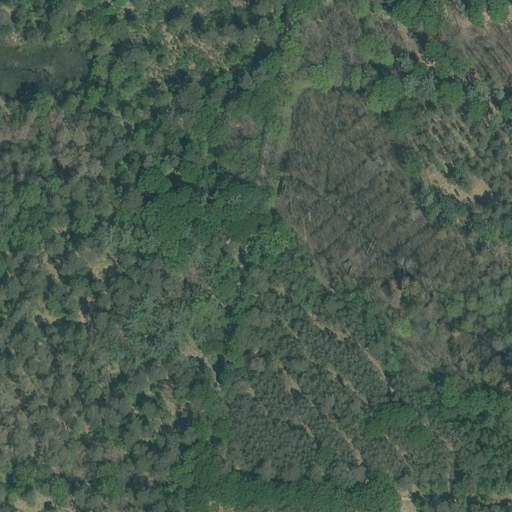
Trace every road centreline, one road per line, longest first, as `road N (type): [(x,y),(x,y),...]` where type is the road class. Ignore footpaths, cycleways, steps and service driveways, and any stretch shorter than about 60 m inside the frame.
road 1 (track): [(291,0),(190,511)]
road 2 (track): [(511,501),(0,480)]
road 3 (unknown): [(327,0),(305,19),(306,89),(363,96),(385,119),(405,174),(439,214),(511,248)]
